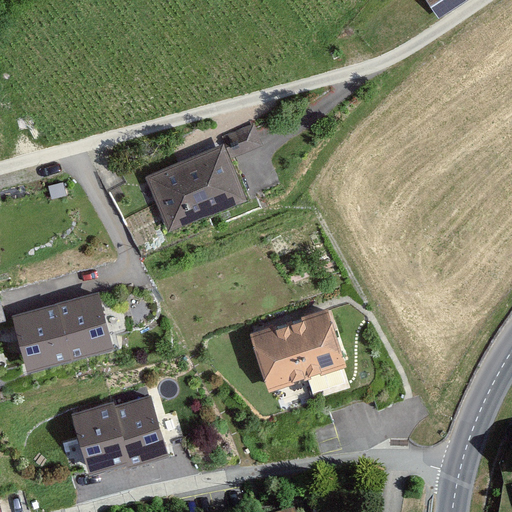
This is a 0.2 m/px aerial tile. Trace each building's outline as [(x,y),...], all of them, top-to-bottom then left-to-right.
[(428,0),(438,14),(458,0),(428,0)] [(222,143),(228,157),(261,143),(253,123),(219,137),(222,143)] [(222,143),(145,175),(169,230),(245,197),(228,157),(222,143)] [(69,355),(112,342),(96,290),(53,304),(69,355)] [(28,368),(69,355),(53,304),(12,316),(28,368)] [(345,363),(328,308),(289,319),(306,375),(311,391),(343,381),(339,365),(345,363)] [(306,375),(289,319),(252,331),(269,387),(306,375)] [(151,393),(114,403),(129,457),(131,463),(167,452),(151,393)] [(129,457),(114,403),(113,400),(75,411),(91,468),(129,457)]
